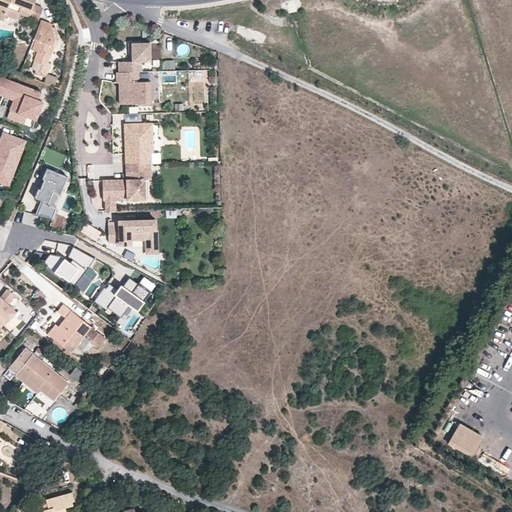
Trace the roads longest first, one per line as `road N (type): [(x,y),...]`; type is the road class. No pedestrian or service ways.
road 1 (residential): [(234,511),(113,467),(0,405)]
road 2 (residential): [(86,97),(82,156),(102,155),(99,113)]
